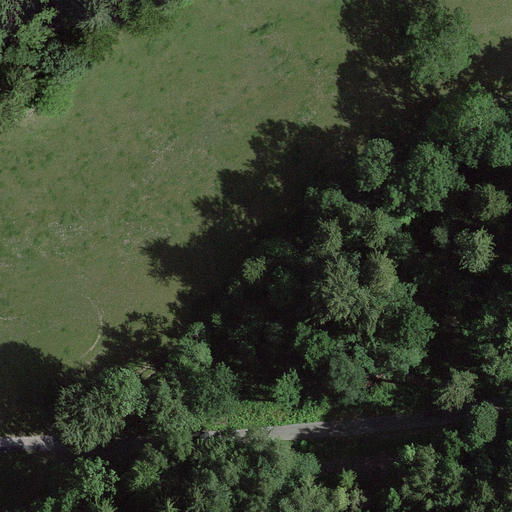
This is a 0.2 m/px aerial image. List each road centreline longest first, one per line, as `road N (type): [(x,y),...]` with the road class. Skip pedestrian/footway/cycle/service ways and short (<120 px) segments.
road 1 (track): [(48,443),(68,397),(141,367),(202,325),(306,241),(356,172),(466,98),(511,78)]
road 2 (track): [(0,446),(227,439),(431,418),(511,399)]
